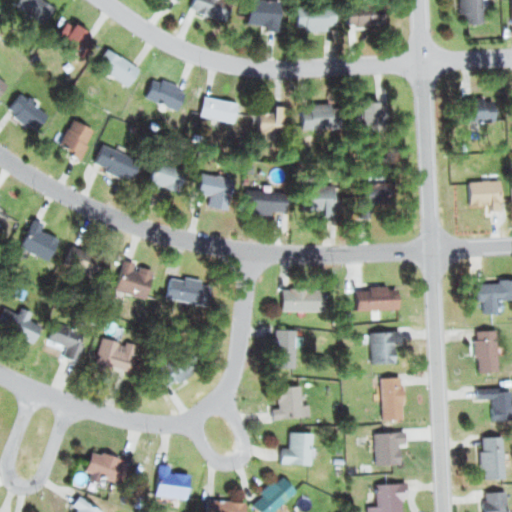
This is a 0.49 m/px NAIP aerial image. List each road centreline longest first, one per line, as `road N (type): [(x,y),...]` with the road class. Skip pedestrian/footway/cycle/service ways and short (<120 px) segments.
road 1 (residential): [(511,244),(250,255),(74,200),(0,153)]
road 2 (residential): [(445,511),(422,0)]
road 3 (residential): [(104,0),(172,44),(247,69),(511,56)]
road 4 (residential): [(67,402),(156,427),(203,421),(233,374),(250,255)]
road 5 (residential): [(67,402),(41,467),(16,478),(2,466),(2,454),(27,387)]
